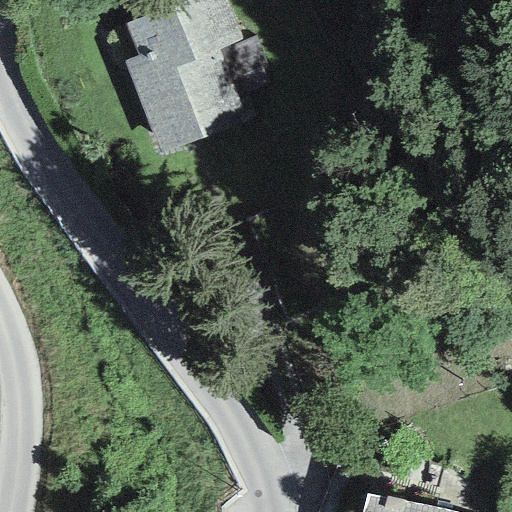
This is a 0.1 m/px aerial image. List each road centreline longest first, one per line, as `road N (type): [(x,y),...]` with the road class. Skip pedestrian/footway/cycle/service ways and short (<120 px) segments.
road 1 (unclassified): [(0,75),(27,131),(235,415),(265,472),(274,511)]
road 2 (unclassified): [(6,511),(19,457),(18,376),(0,311)]
